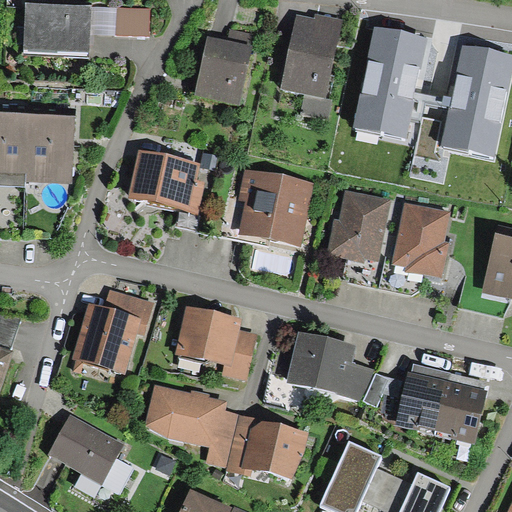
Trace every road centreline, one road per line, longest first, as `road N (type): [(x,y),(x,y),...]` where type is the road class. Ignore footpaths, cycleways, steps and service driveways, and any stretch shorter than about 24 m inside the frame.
road 1 (residential): [(511,363),(84,261),(32,283),(0,277)]
road 2 (residential): [(344,0),(511,19)]
